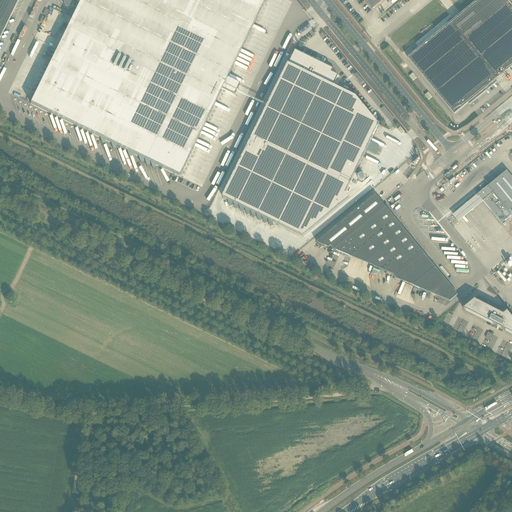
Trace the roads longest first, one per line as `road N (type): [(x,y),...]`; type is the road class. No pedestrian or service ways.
road 1 (unclassified): [(381,378),(0,194)]
road 2 (track): [(69,511),(87,416),(326,396),(366,390),(381,378)]
road 3 (unknown): [(463,284),(444,308),(429,312),(357,286),(313,255),(313,242),(386,182),(414,189)]
road 4 (tertiary): [(309,0),(448,164),(511,116)]
road 5 (tertiary): [(511,101),(447,146),(326,0)]
road 6 (secondary): [(345,511),(475,436)]
road 7 (secondary): [(425,447),(322,511)]
